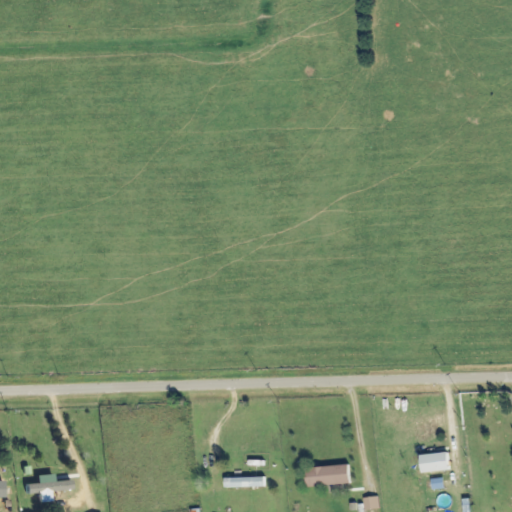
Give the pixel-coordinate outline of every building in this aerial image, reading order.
[(426,474),(453,472),(452,454),(424,456),(426,474)] [(311,487),(354,485),(353,467),(311,468),(311,487)] [(39,476),(39,485),(28,485),(29,495),(41,494),(41,503),(53,502),(52,492),(72,491),(72,481),(55,482),(55,475),(39,476)] [(268,478),(229,479),(229,489),(269,488),(268,478)] [(8,483),(0,483),(0,493),(8,494),(8,483)] [(367,499),(369,511),(384,509),(382,497),(367,499)]
